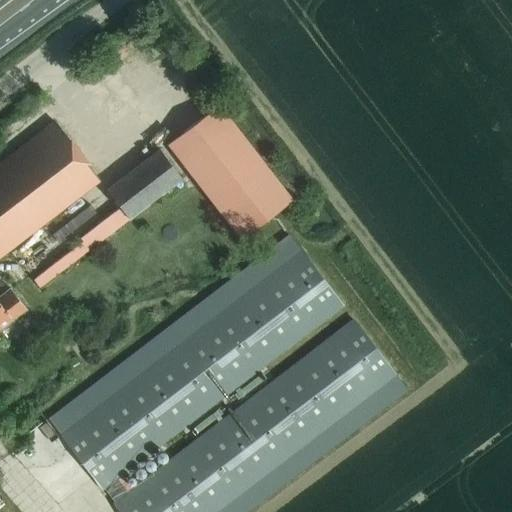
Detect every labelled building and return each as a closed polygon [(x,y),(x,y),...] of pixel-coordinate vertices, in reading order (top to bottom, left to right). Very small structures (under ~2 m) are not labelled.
[(240,238),(292,198),(217,103),(166,142),(240,238)] [(0,254),(98,178),(54,121),(0,162),(0,254)] [(38,286),(181,177),(159,148),(106,189),(121,208),(31,277),(38,286)] [(126,491),(115,477),(342,304),(301,250),(60,434),(119,511),(210,511),(394,372),(352,318),(126,491)] [(0,294),(0,327),(25,309),(9,287),(0,294)] [(51,511),(88,511),(89,511),(50,462),(27,480),(51,511)]
